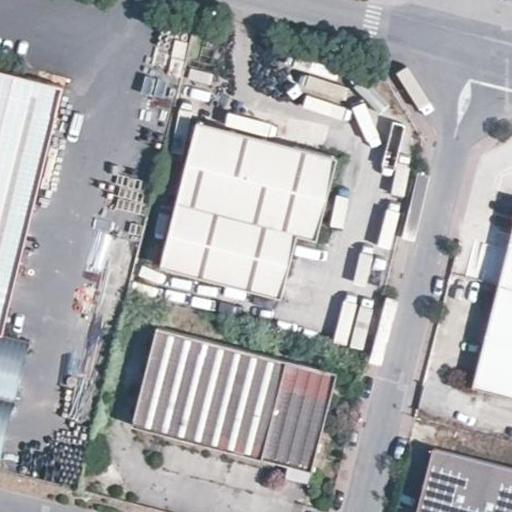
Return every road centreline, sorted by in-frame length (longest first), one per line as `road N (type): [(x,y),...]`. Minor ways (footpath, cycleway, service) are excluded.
road 1 (residential): [(475,51),(361,511)]
road 2 (residential): [(343,18),(475,51)]
